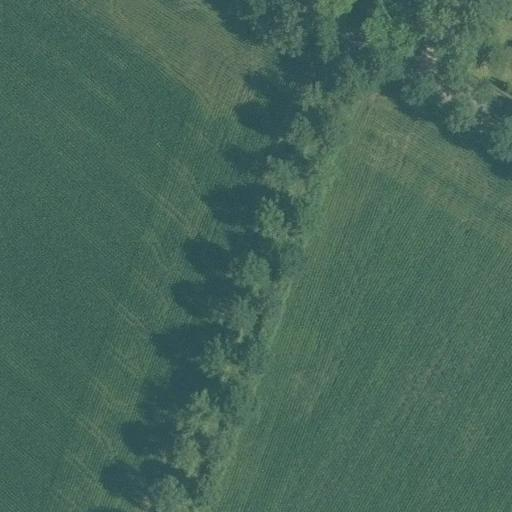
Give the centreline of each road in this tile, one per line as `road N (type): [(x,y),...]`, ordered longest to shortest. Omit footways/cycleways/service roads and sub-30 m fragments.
road 1 (track): [(185,511),(360,38)]
road 2 (unclassified): [(511,132),(297,0)]
